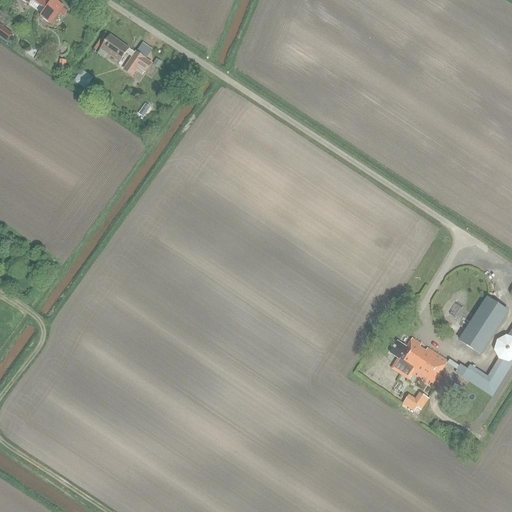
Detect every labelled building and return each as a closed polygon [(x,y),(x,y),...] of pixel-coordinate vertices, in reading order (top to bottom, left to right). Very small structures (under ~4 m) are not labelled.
[(32,2),(42,9),(45,11),(40,18),(51,25),(59,14),(63,17),(67,11),(63,8),(64,7),(53,0),(52,2),(49,0),(21,0),(29,6),(32,2)] [(0,25),(0,38),(5,42),(11,34),(0,25)] [(151,64),(134,52),(134,53),(129,49),(129,48),(110,35),(101,49),(120,62),(126,53),(131,57),(122,71),(132,78),(138,68),(145,73),(151,64)] [(148,57),(154,48),(143,42),(137,51),(148,57)] [(81,74),(77,82),(85,85),(87,80),(88,80),(89,78),(81,74)] [(488,297),(460,340),(482,355),(510,311),(488,297)] [(470,364),(463,378),(495,396),(511,364),(511,337),(503,333),(493,351),(500,355),(489,375),(470,364)] [(405,370),(431,388),(449,363),(429,349),(425,355),(419,351),(423,345),(414,339),(407,348),(399,342),(391,353),(399,359),(397,362),(406,368),(405,370)] [(428,400),(422,396),(414,406),(412,405),(409,409),(414,412),(416,408),(421,411),(428,400)]
